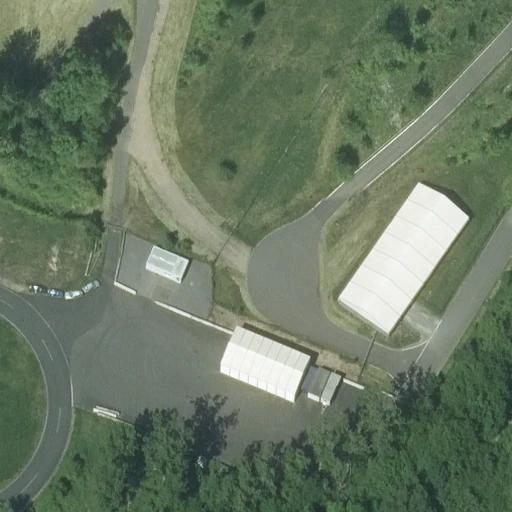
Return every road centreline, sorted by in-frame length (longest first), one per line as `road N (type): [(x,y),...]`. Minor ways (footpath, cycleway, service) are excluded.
road 1 (unclassified): [(511,230),(403,409),(268,440),(62,408)]
road 2 (unknown): [(420,377),(332,340),(297,311),(291,251),(320,210),(511,19)]
